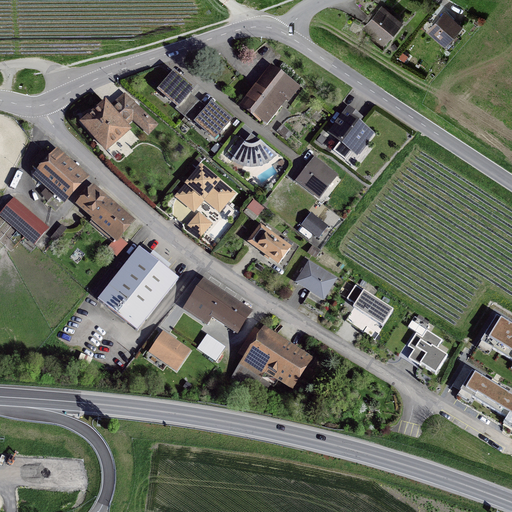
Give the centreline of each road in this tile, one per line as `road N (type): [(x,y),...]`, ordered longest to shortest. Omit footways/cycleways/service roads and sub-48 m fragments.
road 1 (residential): [(40,105),(67,144),(200,259),(501,442)]
road 2 (trunk): [(511,502),(415,467),(262,428),(0,397)]
road 3 (tertiary): [(511,183),(283,32)]
road 4 (tertiary): [(283,32),(259,26),(210,38),(40,105)]
road 5 (primary): [(0,406),(92,435),(109,472),(98,511)]
